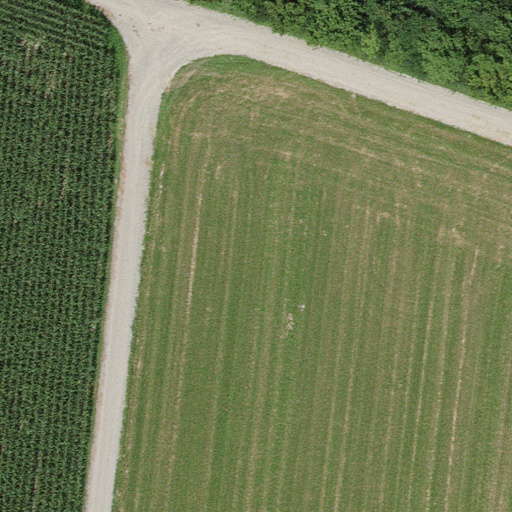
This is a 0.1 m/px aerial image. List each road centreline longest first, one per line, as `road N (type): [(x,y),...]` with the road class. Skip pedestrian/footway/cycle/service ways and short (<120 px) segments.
road 1 (track): [(113,511),(168,25)]
road 2 (track): [(511,140),(96,0)]
